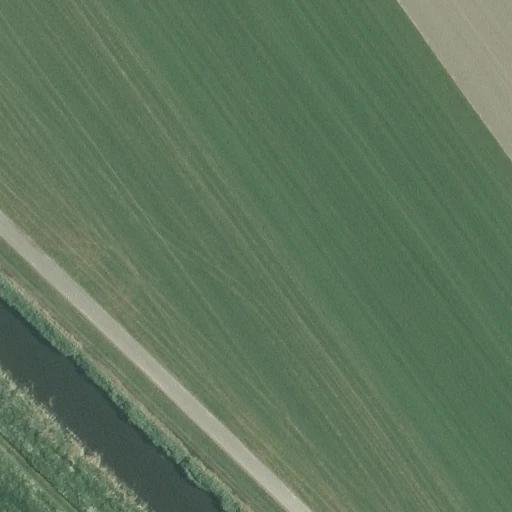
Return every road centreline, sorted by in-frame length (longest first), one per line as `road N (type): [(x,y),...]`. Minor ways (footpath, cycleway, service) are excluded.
road 1 (track): [(0,224),(298,511)]
road 2 (track): [(0,426),(88,511)]
